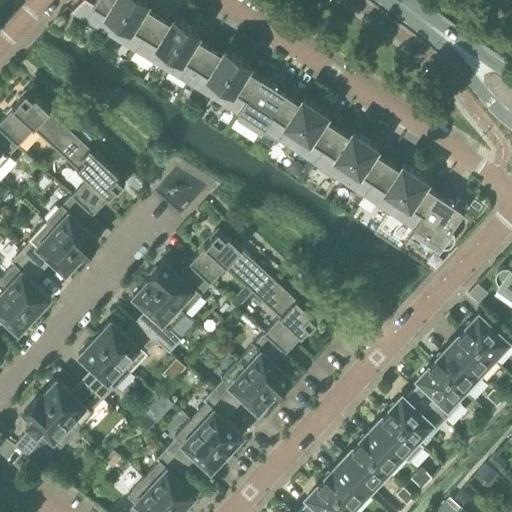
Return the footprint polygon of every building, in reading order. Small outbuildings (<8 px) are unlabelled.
[(109,33),(129,0),(94,0),(94,1),(93,0),(80,0),(72,10),(109,33)] [(135,49),(158,12),(145,4),(147,0),(129,0),(109,33),(135,49)] [(161,64),(187,23),(174,16),(172,20),(158,12),(135,49),(161,64)] [(187,80),(210,43),(197,35),(199,31),(187,23),(161,64),(187,80)] [(213,96),(239,55),(226,47),(223,51),(210,43),(187,80),(213,96)] [(238,112),(262,75),(248,66),(250,62),(239,55),(213,96),(238,112)] [(264,128),(288,91),(275,83),(262,75),(238,112),(264,128)] [(0,119),(0,126),(18,143),(33,126),(60,151),(77,133),(28,89),(26,91),(25,90),(18,97),(19,98),(0,119)] [(289,145),(316,104),(303,96),(301,100),(288,91),(264,128),(289,145)] [(315,162),(338,125),(324,116),(327,111),(316,104),(289,145),(315,162)] [(340,178),(366,137),(354,129),(351,133),(338,125),(315,162),(340,178)] [(18,143),(0,126),(0,163),(9,154),(8,154),(18,143)] [(85,126),(79,133),(87,140),(92,133),(85,126)] [(71,192),(93,212),(116,187),(117,188),(124,181),(123,180),(125,178),(77,133),(60,151),(87,176),(71,192)] [(365,195),(389,158),(374,149),(377,144),(366,137),(340,178),(365,195)] [(391,212),(417,170),(404,162),(401,166),(389,158),(365,195),(391,212)] [(416,228),(439,192),(425,182),(428,178),(417,170),(391,212),(416,228)] [(93,212),(71,192),(62,203),(61,202),(45,220),(82,254),(85,251),(86,252),(93,245),(91,244),(98,236),(83,223),(93,212)] [(439,192),(416,228),(439,244),(441,245),(444,245),(447,245),(450,244),(451,243),(452,242),(453,241),(454,240),(455,239),(455,238),(455,236),(455,235),(455,234),(455,233),(454,231),(454,230),(453,229),(452,228),(451,227),(465,208),(439,192)] [(21,249),(42,268),(51,258),(65,271),(81,254),(82,255),(82,254),(45,220),(29,238),(30,239),(21,249)] [(188,262),(210,282),(226,264),(253,289),(269,272),(221,227),(219,229),(218,228),(211,236),(212,236),(188,262)] [(42,268),(21,249),(11,260),(13,262),(0,276),(0,280),(34,312),(51,295),(33,278),(42,268)] [(210,282),(188,262),(179,272),(164,258),(157,265),(156,264),(149,271),(151,272),(148,275),(185,310),(201,292),(210,282)] [(511,291),(511,264),(511,266),(509,265),(506,264),(505,264),(502,265),(500,266),(499,266),(498,267),(496,269),(496,270),(495,272),(495,273),(495,274),(495,275),(495,277),(495,278),(496,279),(497,280),(498,282),(511,291)] [(264,331),(285,351),(309,326),(310,326),(316,319),(316,318),(317,316),(269,272),(253,289),(280,314),(264,331)] [(169,328),(185,310),(148,275),(147,276),(148,277),(136,290),(150,303),(135,319),(156,338),(167,326),(169,328)] [(18,330),(34,312),(0,280),(0,321),(4,317),(18,330)] [(466,324),(462,328),(478,342),(492,356),(508,339),(478,312),(467,325),(466,324)] [(146,350),(156,338),(135,319),(125,330),(111,317),(94,335),(131,369),(147,351),(146,350)] [(448,344),(477,372),(492,356),(478,342),(462,328),(458,332),(459,333),(448,344)] [(285,351),(264,331),(254,341),(238,358),(275,392),(277,390),(279,391),(285,384),(284,382),(291,375),(276,361),(285,351)] [(92,366),(81,377),(102,397),(113,385),(114,386),(131,369),(94,335),(78,353),(92,366)] [(477,372),(448,344),(437,356),(437,355),(433,360),(436,362),(462,388),(467,392),(482,376),(477,372)] [(213,387),(234,406),(243,397),(257,410),(273,393),(274,393),(275,392),(238,358),(221,376),(222,377),(213,387)] [(413,388),(445,418),(461,401),(455,396),(462,388),(436,362),(433,360),(429,364),(418,377),(421,379),(413,388)] [(40,392),(39,393),(76,428),(93,410),(91,409),(102,397),(81,377),(70,389),(56,376),(41,393),(40,392)] [(496,403),(503,396),(493,386),(486,394),(496,403)] [(234,406),(213,387),(203,398),(206,400),(190,417),(227,451),(243,433),(225,417),(234,406)] [(445,418),(413,388),(405,396),(402,394),(390,406),(390,405),(386,410),(416,437),(423,429),(429,435),(445,418)] [(14,443),(34,458),(52,438),(60,445),(76,428),(39,393),(23,411),(30,417),(26,422),(30,426),(14,443)] [(372,426),(401,453),(408,460),(423,444),(416,437),(386,410),(382,414),(383,414),(372,426)] [(175,436),(166,446),(187,465),(197,455),(210,468),(227,451),(190,417),(174,435),(175,436)] [(401,453),(372,426),(361,437),(360,437),(356,441),(371,455),(386,468),(386,469),(401,453)] [(371,455),(356,441),(352,445),(353,446),(337,462),(352,476),(356,472),(371,485),(386,468),(371,455)] [(159,459),(143,476),(180,510),(181,509),(180,509),(196,492),(178,476),(187,465),(166,446),(156,457),(159,459)] [(495,450),(488,457),(499,468),(506,461),(495,450)] [(325,474),(322,478),(351,506),(371,485),(356,472),(352,476),(337,462),(326,475),(325,474)] [(484,462),(476,471),(489,483),(497,474),(484,462)] [(422,464),(418,469),(428,478),(433,474),(422,464)] [(418,469),(412,475),(422,485),(428,478),(418,469)] [(135,501),(124,511),(178,511),(180,510),(143,476),(127,494),(135,501)] [(345,511),(351,506),(322,478),(318,482),(318,483),(307,495),(310,498),(302,506),(307,511),(345,511)] [(403,485),(396,492),(407,502),(413,494),(403,485)] [(462,486),(453,496),(464,505),(473,495),(462,486)] [(446,498),(435,510),(437,511),(452,511),(457,507),(446,498)]
